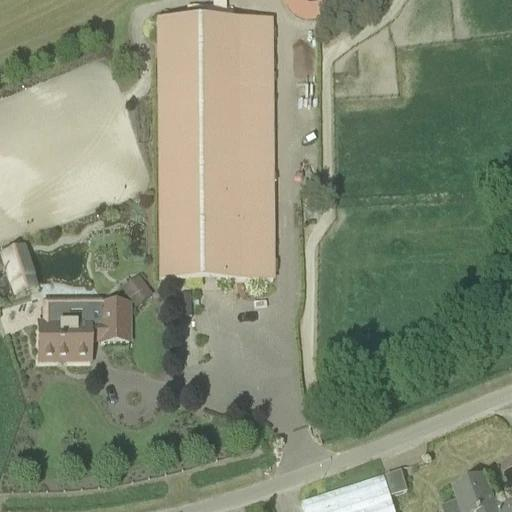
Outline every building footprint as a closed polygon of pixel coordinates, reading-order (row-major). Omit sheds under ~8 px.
[(283,0),(292,15),(320,0),(283,0)] [(271,284),(271,203),(270,23),(156,24),(159,204),(159,284),(271,284)] [(23,251),(0,259),(1,261),(5,274),(10,288),(13,298),(35,291),(32,281),(23,251)] [(121,292),(136,311),(152,299),(137,280),(121,292)] [(89,326),(37,326),(37,365),(90,365),(90,344),(100,344),(100,347),(128,347),(128,307),(99,307),(99,329),(90,329),(89,326)] [(393,511),(384,480),(302,506),(304,511),(393,511)] [(459,505),(442,511),(495,511),(484,480),(454,491),(459,505)]
